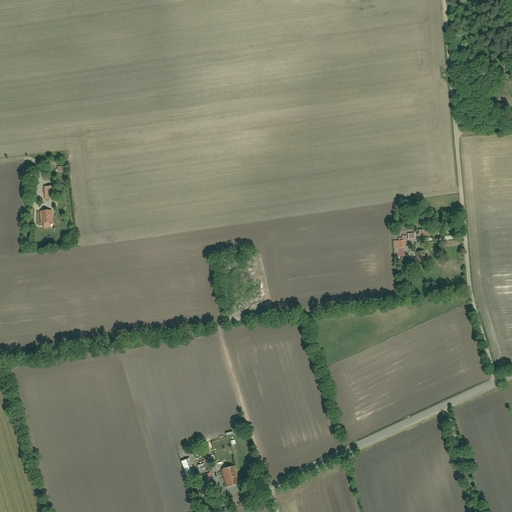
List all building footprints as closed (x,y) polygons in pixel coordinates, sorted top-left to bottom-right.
[(46,189),(46,199),(59,199),(59,188),(46,189)] [(41,211),(42,228),(55,227),(54,211),(41,211)] [(420,230),(421,238),(440,237),(440,230),(420,230)] [(392,242),(393,258),(405,257),(404,241),(392,242)] [(415,253),(418,265),(427,263),(425,251),(415,253)] [(190,459),(181,463),(188,482),(197,478),(190,459)] [(238,467),(224,470),(228,488),(242,484),(238,467)] [(206,475),(208,483),(216,481),(214,473),(206,475)]
